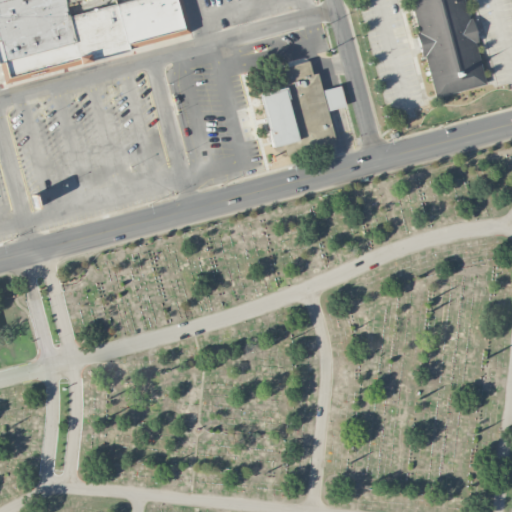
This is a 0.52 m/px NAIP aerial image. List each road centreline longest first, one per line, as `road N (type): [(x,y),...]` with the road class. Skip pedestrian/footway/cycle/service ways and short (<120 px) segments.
road 1 (secondary): [(378,160),(0,258)]
road 2 (residential): [(337,7),(378,160)]
road 3 (secondary): [(511,124),(378,160)]
